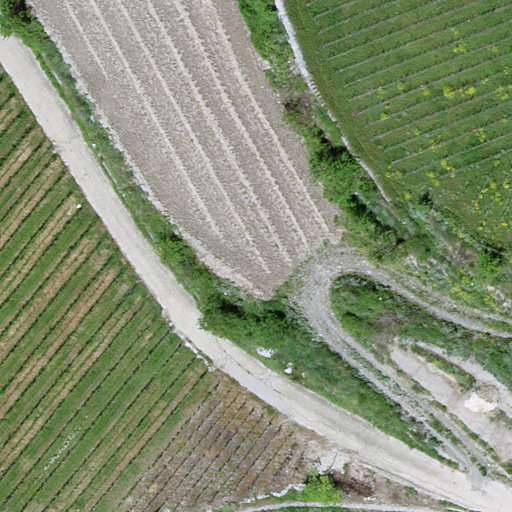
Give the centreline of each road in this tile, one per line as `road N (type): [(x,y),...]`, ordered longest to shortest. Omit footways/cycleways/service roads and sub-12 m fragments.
road 1 (track): [(0,47),(186,324),(363,463),(511,511)]
road 2 (track): [(511,497),(305,292),(330,263),(403,284),(486,328),(511,332)]
